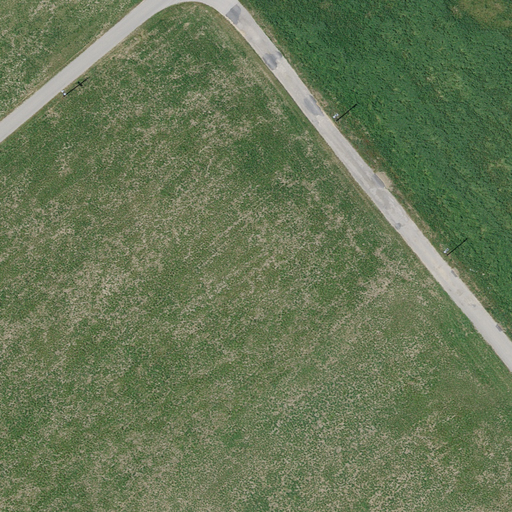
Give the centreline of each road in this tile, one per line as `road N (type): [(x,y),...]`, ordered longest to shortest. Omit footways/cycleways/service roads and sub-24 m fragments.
road 1 (track): [(223,0),(511,356)]
road 2 (track): [(0,132),(159,0)]
